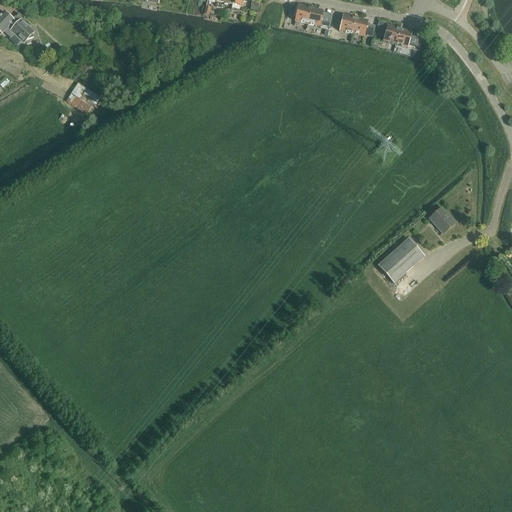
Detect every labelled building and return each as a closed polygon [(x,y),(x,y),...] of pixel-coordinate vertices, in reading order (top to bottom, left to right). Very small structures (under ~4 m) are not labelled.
[(241,0),(228,0),(227,6),(240,9),(241,0)] [(298,7),(295,23),(307,25),(311,10),(298,7)] [(311,10),(307,25),(320,28),(329,30),(331,18),(322,16),(323,12),(311,10)] [(4,33),(10,39),(13,36),(20,43),(33,40),(29,27),(27,28),(21,22),(23,20),(19,16),(15,19),(16,20),(13,23),(4,14),(0,17),(0,34),(1,36),(4,33)] [(343,17),(339,33),(352,35),(355,20),(343,17)] [(355,20),(352,35),(364,38),(364,37),(372,39),(375,28),(367,26),(368,23),(355,20)] [(399,31),(387,27),(382,43),(395,46),(399,31)] [(400,31),(395,46),(408,50),(412,34),(400,31)] [(95,72),(88,64),(79,71),(86,80),(95,72)] [(66,103),(87,116),(99,97),(78,84),(66,103)] [(431,221),(443,234),(454,224),(442,211),(431,221)] [(409,241),(408,240),(378,267),(394,285),(424,258),(414,246),(417,243),(413,238),(409,241)] [(118,491),(120,494),(127,487),(124,485),(118,491)]
